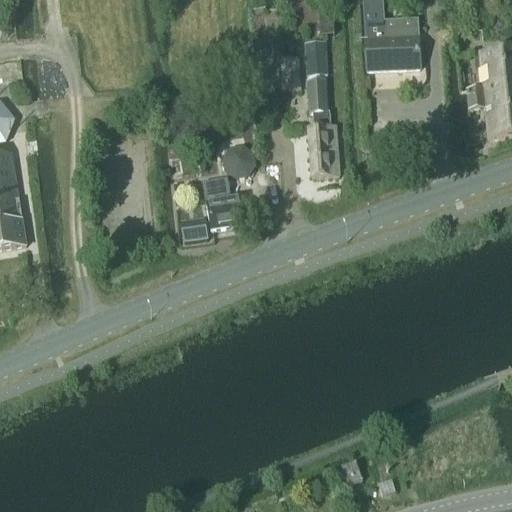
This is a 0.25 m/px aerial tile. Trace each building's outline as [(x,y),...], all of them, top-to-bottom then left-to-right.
[(384,35),(382,2),(362,4),(364,47),(366,78),(420,75),(417,33),(384,35)] [(307,81),(327,80),(325,48),(305,48),(307,81)] [(511,142),(511,53),(479,57),(482,92),(466,93),(468,114),(484,113),(487,145),(511,142)] [(283,97),(300,96),(298,63),(281,64),(283,97)] [(327,118),(325,86),(307,87),(309,119),(312,118),(313,133),(307,133),(311,183),(340,181),(336,130),(330,131),(329,118),(327,118)] [(0,148),(5,148),(14,124),(0,106),(0,148)] [(236,183),(246,181),(248,181),(255,171),(253,160),(243,152),(231,154),(224,164),(226,176),(236,183)] [(0,160),(0,254),(26,251),(11,158),(0,160)] [(230,205),(226,185),(202,189),(206,208),(210,236),(244,230),(239,203),(230,205)] [(348,491),(362,486),(356,468),(341,473),(348,491)]
